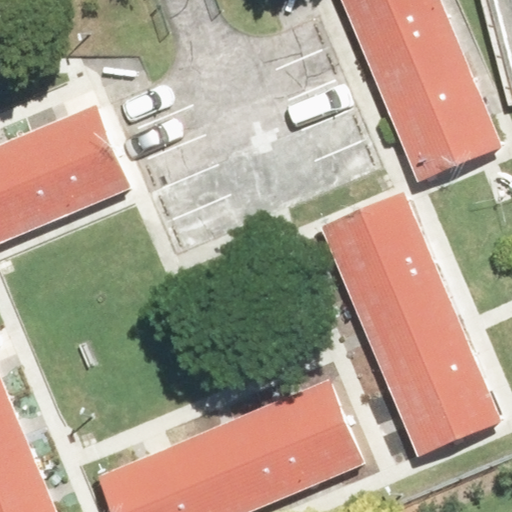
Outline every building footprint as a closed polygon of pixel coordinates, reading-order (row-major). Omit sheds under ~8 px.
[(511,116),(461,0),(374,0),(361,6),(440,188),(511,157),(511,116)] [(104,93),(0,135),(0,249),(144,192),(112,112),(104,93)] [(511,391),(427,196),(341,232),(438,456),(511,424),(511,391)] [(76,511),(0,340),(0,511),(76,511)] [(267,511),(380,462),(340,375),(117,475),(133,511),(267,511)]
